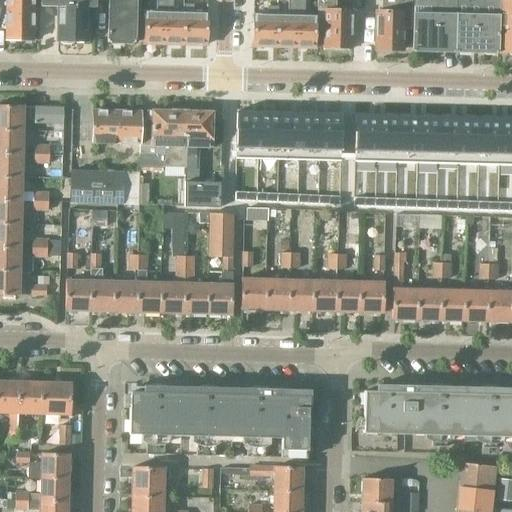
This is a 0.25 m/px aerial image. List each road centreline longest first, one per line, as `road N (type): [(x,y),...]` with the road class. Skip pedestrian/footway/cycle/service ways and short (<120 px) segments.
road 1 (residential): [(511,81),(224,74)]
road 2 (residential): [(98,352),(336,353)]
road 3 (residential): [(224,74),(0,70)]
road 4 (residential): [(336,353),(511,352)]
road 5 (residential): [(98,352),(95,511)]
road 6 (residential): [(333,511),(336,353)]
